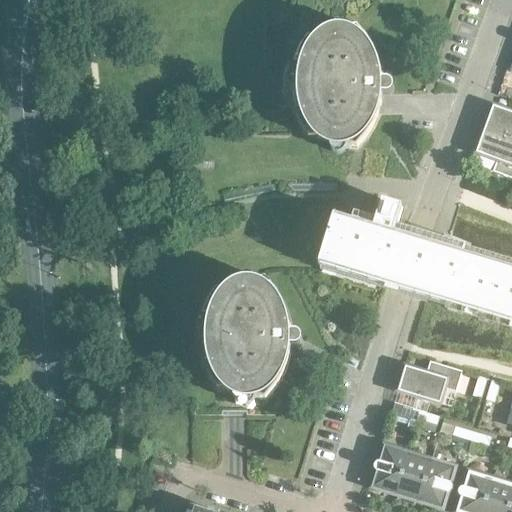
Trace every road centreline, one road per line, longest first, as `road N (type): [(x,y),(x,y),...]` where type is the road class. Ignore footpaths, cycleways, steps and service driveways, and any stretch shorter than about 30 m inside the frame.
road 1 (secondary): [(39,511),(47,344),(21,81)]
road 2 (residential): [(333,511),(398,299)]
road 3 (unclassified): [(435,186),(503,0)]
road 4 (residential): [(311,511),(183,473),(171,511)]
